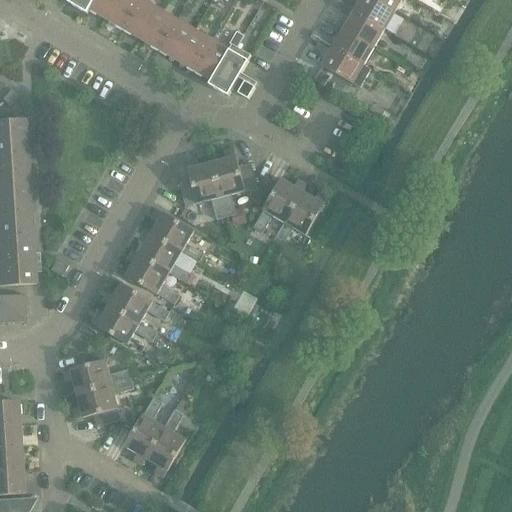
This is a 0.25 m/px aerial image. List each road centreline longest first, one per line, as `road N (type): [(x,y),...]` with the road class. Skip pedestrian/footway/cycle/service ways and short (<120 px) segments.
road 1 (residential): [(45,355),(186,112)]
road 2 (residential): [(186,112),(4,8)]
road 3 (residential): [(246,132),(321,0)]
road 4 (residential): [(184,511),(53,441)]
